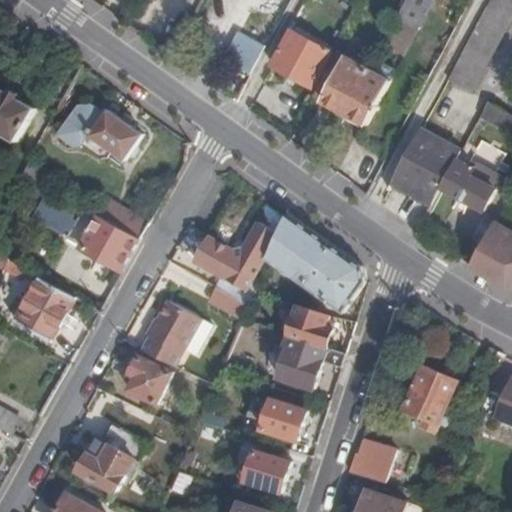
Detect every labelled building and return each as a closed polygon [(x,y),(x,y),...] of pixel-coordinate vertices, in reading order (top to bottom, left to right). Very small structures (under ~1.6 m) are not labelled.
[(435,0),(404,0),(396,17),(420,30),(435,0)] [(435,0),(420,30),(433,37),(452,0),(435,0)] [(511,19),(511,0),(490,0),(448,80),(473,95),(511,19)] [(275,67),(317,88),(336,54),(294,32),(275,67)] [(231,47),(258,61),(265,48),(238,34),(231,47)] [(325,101),(346,112),(372,62),(367,59),(364,65),(347,57),(336,52),(336,54),(317,88),(314,95),(325,101)] [(372,62),(346,112),(369,124),(392,80),(396,72),(382,64),(380,66),(372,62)] [(0,130),(21,142),(39,109),(24,100),(12,93),(0,85),(0,130)] [(12,93),(24,100),(28,93),(16,87),(12,93)] [(511,116),(489,103),(481,117),(511,134),(511,116)] [(107,115),(94,104),(79,107),(60,136),(80,149),(85,147),(101,158),(109,157),(114,151),(127,159),(145,134),(111,110),(107,115)] [(420,132),(393,183),(434,205),(444,187),(458,160),(463,152),(421,130),(420,132)] [(458,160),(444,187),(486,210),(505,174),(499,170),(505,157),(483,146),(476,159),(483,163),(479,171),(458,160)] [(57,180),(30,164),(25,172),(53,188),(57,180)] [(46,200),(53,188),(25,172),(17,186),(45,202),(46,200)] [(142,239),(152,222),(102,194),(93,211),(101,216),(142,239)] [(83,247),(125,271),(142,239),(101,216),(93,211),(86,207),(79,218),(74,216),(46,200),(45,202),(36,217),(64,234),(83,247)] [(363,268),(290,215),(280,237),(271,259),(346,310),(367,282),(363,268)] [(511,231),(498,223),(473,269),(511,290),(511,289),(511,231)] [(250,292),(280,237),(259,225),(246,250),(238,253),(211,238),(197,262),(250,292)] [(0,252),(0,277),(1,278),(7,271),(22,280),(29,269),(0,252)] [(54,340),(78,297),(42,277),(17,319),(54,340)] [(251,306),(220,288),(214,304),(245,321),(245,320),(251,306)] [(154,337),(145,351),(178,367),(186,350),(202,319),(170,301),(151,335),(154,337)] [(333,316),(289,301),(283,320),(298,325),(295,335),(332,346),(337,329),(330,327),(333,316)] [(202,319),(186,350),(199,358),(215,327),(202,319)] [(223,372),(232,375),(255,322),(245,320),(245,321),(223,372)] [(343,368),(348,351),(332,346),(295,335),(290,333),(286,347),(292,349),(282,380),(316,391),(326,363),(343,368)] [(175,372),(143,357),(135,374),(140,377),(133,391),(160,403),(175,372)] [(462,382),(429,366),(410,408),(429,416),(426,424),(439,430),(462,382)] [(511,382),(498,415),(511,420),(511,382)] [(276,400),(267,430),(300,441),(310,410),(276,400)] [(0,426),(14,435),(22,420),(0,407),(0,426)] [(222,445),(227,429),(202,421),(196,434),(195,436),(222,445)] [(106,442),(102,440),(84,472),(120,491),(135,465),(140,467),(152,445),(115,425),(106,442)] [(398,454),(362,442),(358,454),(394,466),(398,454)] [(293,462),(259,451),(249,482),(283,492),(293,462)] [(353,471),(388,482),(394,466),(358,454),(353,471)] [(185,492),(192,474),(181,470),(173,488),(185,492)] [(364,511),(406,511),(409,503),(372,491),(364,511)] [(102,511),(71,494),(60,511),(102,511)] [(270,511),(243,503),(239,511),(270,511)]
